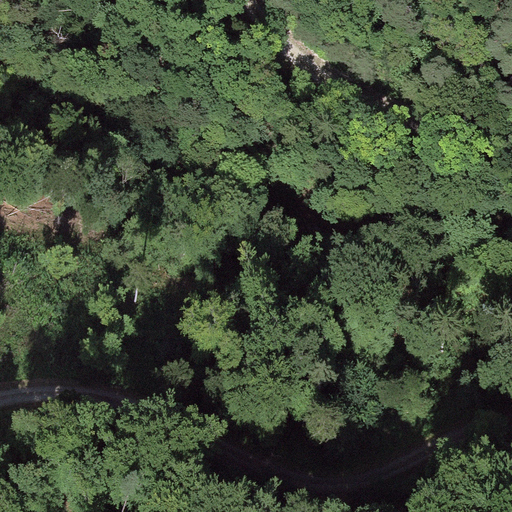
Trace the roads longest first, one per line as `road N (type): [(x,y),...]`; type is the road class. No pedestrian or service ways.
road 1 (track): [(0,395),(118,398),(316,488),(366,485),(511,416)]
road 2 (track): [(511,149),(339,85),(243,0)]
